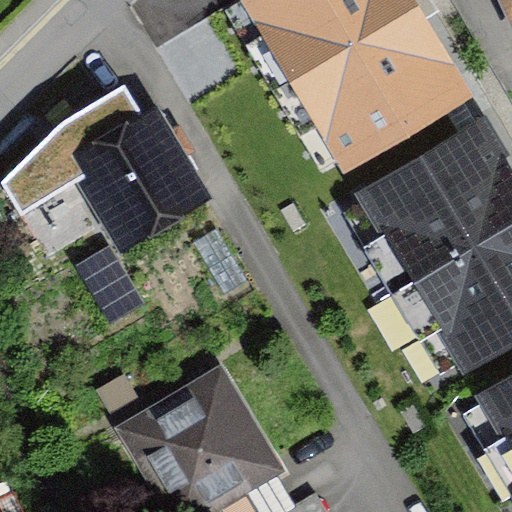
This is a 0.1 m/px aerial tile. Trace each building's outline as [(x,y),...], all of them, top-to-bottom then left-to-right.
[(234,0),(230,3),(338,181),(470,101),(408,0),(234,0)] [(207,202),(132,78),(57,128),(0,181),(0,186),(19,214),(87,176),(129,248),(207,202)] [(350,200),(458,378),(511,345),(511,170),(482,121),(350,200)] [(142,302),(107,246),(78,265),(112,320),(142,302)] [(213,367),(118,427),(170,511),(202,511),(240,489),(254,511),(280,511),(297,501),(213,367)] [(511,371),(474,395),(511,457),(511,371)] [(126,374),(98,388),(109,410),(137,395),(126,374)] [(297,501),(280,511),(328,511),(315,491),(297,501)]
